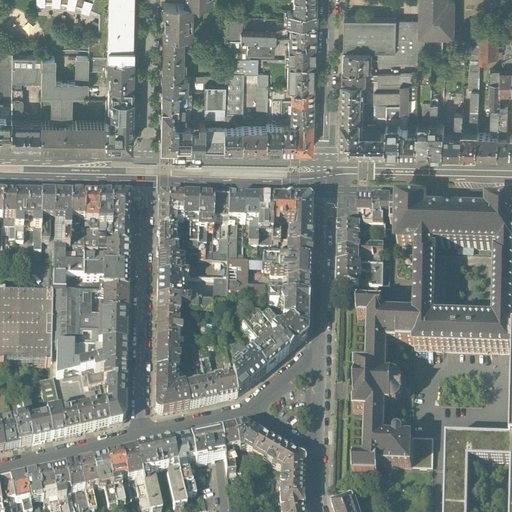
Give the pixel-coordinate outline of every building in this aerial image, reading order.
[(35,0),(36,2),(44,2),(44,0),(52,0),(53,2),(61,3),(61,0),(63,0),(63,2),(68,2),(68,6),(73,7),(74,4),(82,4),(82,9),(90,11),(91,9),(98,11),(104,0),(108,0),(108,44),(108,56),(133,56),(134,44),(134,0),(35,0)] [(315,0),(291,0),(292,8),(316,9),(315,0)] [(420,0),(420,20),(420,33),(424,33),(443,33),(453,33),(453,27),(454,0),(420,0)] [(192,28),(193,3),(183,3),(181,3),(164,3),(163,16),(163,20),(163,34),(184,35),(192,36),(192,28)] [(316,9),(292,8),(285,8),(285,20),(288,20),(315,21),(315,18),(316,9)] [(228,15),(227,37),(274,39),(275,30),(241,29),(241,16),(228,15)] [(345,18),(344,49),(371,48),(373,49),(396,50),(396,20),(345,18)] [(315,21),(288,20),(287,40),(315,41),(315,32),(315,21)] [(420,20),(396,20),(396,50),(373,49),(373,60),(417,61),(417,50),(424,50),(424,33),(420,33),(420,20)] [(453,27),(453,33),(465,34),(465,51),(480,51),(481,28),(453,27)] [(498,28),(481,28),(480,51),(479,61),(486,62),(487,56),(497,57),(498,49),(498,28)] [(511,44),(504,28),(498,28),(498,49),(500,50),(506,58),(511,55),(511,44)] [(442,50),(443,33),(424,33),(424,50),(442,50)] [(184,35),(163,34),(162,53),(161,75),(182,75),(184,35)] [(274,39),(227,37),(227,57),(250,57),(250,50),(274,51),(274,39)] [(314,46),(315,41),(287,40),(286,60),(314,60),(313,55),(314,46)] [(343,49),(343,68),(365,69),(370,69),(370,56),(371,48),(344,49),(343,49)] [(469,90),(471,90),(478,90),(479,61),(480,51),(465,51),(464,56),(471,56),(471,69),(470,69),(469,90)] [(0,66),(13,67),(13,53),(0,52),(0,66)] [(42,53),(13,53),(13,67),(13,77),(23,78),(41,78),(42,53)] [(42,120),(42,143),(105,144),(105,120),(66,119),(67,117),(72,117),(73,93),(89,93),(90,55),(76,54),(76,79),(56,78),(57,54),(42,53),(41,78),(41,92),(52,92),(52,114),(60,114),(60,119),(42,118),(42,120)] [(511,55),(506,58),(502,60),(502,61),(506,69),(511,68),(511,55)] [(133,84),(133,70),(133,56),(108,56),(107,70),(110,70),(110,79),(112,79),(112,84),(133,84)] [(243,72),(258,72),(259,58),(250,57),(227,57),(226,71),(243,72)] [(313,78),(314,60),(286,60),(286,86),(290,86),(313,86),(313,78)] [(341,68),(341,81),(361,81),(365,82),(365,78),(365,69),(343,68),(341,68)] [(490,70),(490,81),(500,81),(500,69),(500,68),(493,68),(490,70)] [(511,68),(506,69),(500,69),(500,81),(499,91),(511,90),(511,68)] [(370,71),(370,69),(365,69),(365,78),(376,78),(376,89),(401,90),(401,82),(408,82),(407,96),(416,96),(416,72),(370,71)] [(243,72),(226,71),(225,84),(224,123),(242,123),(243,84),(243,72)] [(258,72),(243,72),(243,84),(256,84),(255,114),(265,114),(268,72),(258,72)] [(182,75),(161,75),(162,86),(161,90),(178,90),(187,91),(188,75),(182,75)] [(12,105),(12,116),(22,116),(25,116),(25,89),(23,89),(23,78),(13,77),(12,105)] [(361,81),(341,81),(339,149),(360,149),(360,128),(361,81)] [(491,103),(491,123),(484,123),(484,131),(498,131),(499,107),(499,91),(500,81),(490,81),(489,103),(491,103)] [(106,99),(105,120),(105,144),(108,144),(117,144),(129,144),(131,145),(132,99),(133,84),(112,84),(109,84),(109,99),(106,99)] [(204,84),(204,91),(205,123),(224,123),(225,84),(204,84)] [(313,95),(313,86),(290,86),(289,89),(281,89),(281,98),(313,98),(313,95)] [(376,89),(372,89),(372,102),(375,102),(386,102),(400,102),(401,90),(376,89)] [(178,90),(161,90),(161,95),(160,146),(174,146),(178,146),(177,124),(173,124),(173,111),(178,111),(178,90)] [(177,124),(178,146),(179,146),(190,146),(192,146),(192,91),(187,91),(178,90),(178,111),(177,124)] [(470,127),(472,130),(477,130),(478,90),(471,90),(470,127)] [(192,91),(192,146),(203,146),(204,146),(205,123),(204,91),(192,91)] [(281,98),(270,98),(270,123),(280,123),(281,113),(281,98)] [(313,115),(313,98),(281,98),(281,113),(289,113),(289,118),(294,119),(313,119),(313,115)] [(375,102),(374,121),(379,121),(386,122),(386,102),(375,102)] [(386,102),(386,122),(400,122),(400,102),(386,102)] [(0,142),(11,143),(12,116),(12,105),(0,105),(0,142)] [(499,107),(498,131),(498,133),(511,133),(511,111),(507,111),(507,107),(499,107)] [(22,116),(12,116),(11,143),(42,143),(42,120),(22,121),(22,116)] [(294,148),(294,119),(289,118),(289,122),(280,123),(280,148),(291,148),(294,148)] [(313,119),(294,119),(294,148),(302,148),(312,148),(313,119)] [(430,121),(430,123),(429,151),(443,153),(444,132),(443,122),(436,122),(430,121)] [(386,122),(386,128),(385,150),(399,150),(400,125),(400,122),(386,122)] [(205,123),(204,146),(206,146),(222,147),(224,147),(224,123),(205,123)] [(242,123),(224,123),(224,147),(239,147),(242,147),(242,123)] [(265,123),(242,123),(242,147),(251,148),(265,148),(265,123)] [(280,148),(280,123),(270,123),(265,123),(265,148),(278,148),(280,148)] [(416,123),(416,130),(416,151),(429,151),(430,123),(416,123)] [(407,126),(400,125),(399,150),(416,151),(416,130),(407,130),(407,126)] [(366,128),(360,128),(360,149),(385,150),(386,128),(379,128),(366,128)] [(462,129),(462,132),(461,153),(476,153),(477,131),(477,130),(472,130),(462,129)] [(484,131),(477,131),(476,153),(498,154),(498,133),(498,131),(484,131)] [(455,132),(444,132),(443,153),(461,153),(462,132),(455,132)] [(511,133),(498,133),(498,154),(511,153),(511,133)] [(11,198),(3,198),(2,221),(2,227),(7,227),(10,227),(11,238),(11,240),(15,240),(15,198),(11,198)] [(19,198),(15,198),(15,240),(15,244),(24,244),(24,227),(22,226),(22,222),(28,222),(28,198),(19,198)] [(43,198),(28,198),(28,222),(33,222),(33,244),(35,244),(35,252),(42,251),(42,244),(43,198)] [(46,198),(43,198),(42,244),(50,244),(50,227),(47,227),(47,223),(55,223),(56,198),(46,198)] [(68,199),(56,198),(55,223),(66,222),(66,233),(63,233),(64,249),(71,249),(71,242),(71,199),(68,199)] [(78,199),(71,199),(71,242),(78,242),(78,225),(85,225),(85,199),(78,199)] [(99,199),(85,199),(85,225),(91,225),(92,232),(99,232),(99,199)] [(103,199),(99,199),(99,232),(99,242),(107,242),(107,224),(113,224),(113,220),(114,200),(103,199)] [(126,200),(114,200),(113,220),(120,220),(119,249),(129,249),(130,211),(130,200),(126,200)] [(183,201),(159,201),(159,228),(158,233),(168,233),(168,235),(182,236),(182,224),(183,201)] [(195,202),(183,201),(182,224),(192,224),(191,227),(190,227),(189,228),(188,245),(182,245),(181,263),(182,263),(190,263),(190,258),(197,258),(198,202),(195,202)] [(202,202),(198,202),(197,258),(197,264),(205,264),(205,255),(206,234),(212,234),(212,225),(213,202),(202,202)] [(228,202),(213,202),(212,225),(221,225),(221,228),(220,228),(219,229),(218,256),(218,264),(226,264),(227,259),(228,202)] [(243,203),(228,202),(227,259),(235,259),(236,229),(235,228),(233,228),(234,226),(242,226),(243,203)] [(354,472),(354,481),(379,481),(378,470),(412,472),(433,472),(434,442),(413,441),(405,440),(402,435),(396,435),(394,440),(386,440),(387,410),(392,409),(400,406),(403,399),(402,384),(400,381),(396,378),(389,378),(390,348),(397,349),(398,354),(405,354),(405,348),(413,348),(413,354),(511,356),(511,444),(506,444),(506,432),(477,432),(477,443),(447,443),(446,511),(511,511),(511,204),(486,204),(485,214),(458,214),(429,214),(429,202),(401,202),(396,202),(396,206),(396,229),(396,250),(416,251),(415,318),(411,318),(412,305),(391,304),(391,317),(384,317),(384,306),(359,306),(358,315),(358,323),(369,324),(368,369),(357,368),(357,393),(356,417),(367,417),(365,463),(354,462),(354,472)] [(258,203),(243,203),(242,226),(242,227),(244,227),(244,226),(252,226),(251,229),(250,229),(249,230),(249,247),(257,247),(258,203)] [(272,203),(258,203),(257,247),(271,247),(271,244),(272,203)] [(294,204),(272,203),(271,244),(280,244),(280,242),(280,230),(278,228),(277,228),(277,226),(293,226),(294,204)] [(306,204),(294,204),(293,226),(293,233),(287,233),(286,242),(286,251),(287,251),(309,252),(309,237),(310,208),(306,204)] [(350,205),(340,205),(339,228),(339,231),(354,231),(355,226),(360,226),(360,220),(360,206),(350,205)] [(363,206),(360,206),(360,220),(367,220),(367,232),(376,232),(376,206),(363,206)] [(376,206),(376,232),(386,233),(391,233),(391,230),(396,229),(396,206),(385,206),(376,206)] [(85,261),(85,249),(85,225),(78,225),(78,242),(71,242),(71,249),(64,249),(63,233),(66,233),(66,222),(55,223),(54,260),(54,277),(54,292),(52,346),(79,348),(80,333),(80,318),(93,318),(93,295),(66,294),(66,277),(85,277),(85,270),(85,261)] [(91,225),(85,225),(85,249),(99,249),(99,242),(99,232),(92,232),(91,225)] [(354,231),(339,231),(339,234),(339,243),(361,243),(361,240),(386,240),(386,233),(376,232),(367,232),(354,231)] [(168,233),(158,233),(158,249),(158,263),(181,263),(182,245),(182,236),(168,235),(168,233)] [(361,243),(339,243),(339,253),(339,256),(380,256),(385,256),(385,251),(366,250),(366,244),(361,243)] [(85,261),(85,270),(129,271),(129,267),(129,249),(119,249),(113,249),(108,249),(108,261),(85,261)] [(308,261),(309,252),(287,251),(286,260),(284,260),(284,259),(282,257),(271,257),(271,265),(308,266),(308,261)] [(218,256),(205,255),(205,264),(218,264),(218,256)] [(380,256),(339,256),(339,258),(338,268),(361,268),(361,265),(380,265),(380,256)] [(181,263),(158,263),(158,264),(157,281),(180,281),(186,281),(186,277),(183,273),(183,269),(182,268),(182,263),(181,263)] [(242,265),(226,264),(226,282),(226,299),(264,300),(264,293),(264,289),(250,289),(249,290),(246,290),(247,265),(242,265)] [(308,285),(308,266),(271,265),(262,265),(261,275),(269,275),(269,280),(286,280),(286,286),(308,287),(308,285)] [(361,268),(338,268),(338,270),(338,291),(384,291),(385,268),(361,268)] [(129,271),(85,270),(85,277),(85,283),(105,282),(105,295),(129,296),(129,274),(129,271)] [(180,281),(157,281),(157,301),(157,303),(180,303),(180,297),(181,297),(181,291),(180,290),(180,281)] [(226,282),(213,282),(212,304),(226,304),(226,299),(226,282)] [(307,299),(308,287),(286,286),(286,291),(282,292),(282,293),(264,293),(264,300),(266,300),(307,301),(307,299)] [(0,363),(52,364),(52,346),(54,292),(0,290),(0,363)] [(129,296),(105,295),(105,319),(129,319),(129,298),(129,296)] [(307,312),(307,301),(266,300),(266,306),(268,308),(278,308),(280,307),(282,311),(282,323),(283,323),(290,324),(297,332),(306,333),(307,325),(307,312)] [(180,303),(157,303),(157,307),(157,318),(177,318),(178,318),(178,309),(186,309),(186,312),(212,313),(212,304),(180,303)] [(93,318),(80,318),(80,333),(99,334),(103,334),(103,318),(93,318)] [(128,350),(128,338),(129,319),(105,319),(103,318),(103,334),(99,334),(99,349),(104,349),(128,350)] [(177,318),(157,318),(156,338),(156,346),(177,346),(177,338),(180,338),(180,332),(177,332),(177,318)] [(275,367),(288,356),(275,341),(270,345),(267,341),(265,340),(271,335),(261,324),(257,319),(252,319),(250,324),(241,331),(257,350),(249,357),(265,375),(275,367)] [(275,341),(288,356),(302,344),(306,340),(306,333),(297,332),(290,324),(283,323),(283,327),(279,331),(274,330),(275,328),(268,320),(266,320),(261,324),(271,335),(275,341)] [(99,334),(80,333),(79,348),(99,349),(99,334)] [(256,383),(265,375),(249,357),(240,345),(232,351),(232,355),(238,362),(239,362),(240,362),(241,361),(242,363),(231,373),(234,376),(232,378),(237,399),(256,383)] [(52,377),(52,383),(54,383),(67,380),(79,377),(79,368),(79,348),(52,346),(52,364),(52,377)] [(177,346),(156,346),(156,365),(155,374),(176,375),(176,366),(180,366),(180,360),(177,360),(177,346)] [(99,349),(79,348),(79,368),(104,360),(104,349),(99,349)] [(128,387),(128,368),(128,350),(104,349),(104,360),(79,368),(79,377),(83,376),(93,374),(94,380),(106,377),(106,385),(108,385),(128,387)] [(214,404),(217,404),(212,382),(208,361),(199,362),(204,381),(205,381),(208,380),(208,383),(190,387),(189,384),(191,384),(189,375),(181,375),(184,389),(189,410),(214,404)] [(86,391),(100,387),(106,385),(106,377),(94,380),(93,374),(83,376),(86,391)] [(158,417),(189,410),(184,389),(177,390),(176,387),(176,375),(155,374),(155,393),(154,414),(158,417)] [(67,380),(75,416),(90,413),(86,391),(83,376),(79,377),(67,380)] [(220,380),(212,382),(217,404),(237,399),(232,378),(228,379),(228,376),(221,377),(220,380)] [(67,380),(54,383),(60,415),(61,419),(75,416),(67,380)] [(47,417),(47,420),(52,440),(54,440),(65,438),(61,419),(60,415),(54,383),(52,383),(40,385),(42,396),(47,417)] [(128,387),(108,385),(108,408),(105,408),(109,428),(127,424),(128,392),(128,387)] [(105,408),(100,387),(86,391),(90,413),(105,408)] [(47,420),(39,423),(35,424),(31,403),(26,403),(22,403),(26,420),(31,445),(52,440),(47,420)] [(109,428),(105,408),(90,413),(94,431),(96,431),(109,428)] [(65,438),(79,435),(94,431),(90,413),(75,416),(61,419),(65,438)] [(0,418),(0,432),(4,451),(11,450),(18,448),(13,423),(6,424),(5,418),(0,418)] [(26,420),(13,423),(18,448),(24,447),(31,445),(26,420)] [(245,427),(234,430),(239,452),(240,456),(245,456),(250,459),(262,437),(253,432),(245,427)] [(221,433),(225,462),(227,477),(236,476),(233,453),(239,452),(234,430),(221,433)] [(190,440),(194,465),(195,469),(219,463),(225,462),(221,433),(216,434),(190,440)] [(262,437),(250,459),(280,475),(304,462),(280,448),(262,437)] [(194,465),(190,440),(173,444),(184,499),(196,497),(193,481),(189,482),(185,465),(194,465)] [(145,450),(135,453),(147,511),(146,511),(162,511),(157,483),(168,480),(174,509),(185,506),(184,499),(173,444),(145,450)] [(130,454),(123,455),(129,484),(135,483),(141,511),(147,511),(135,453),(130,454)] [(110,458),(107,459),(117,504),(125,503),(122,486),(129,484),(123,455),(110,458)] [(91,462),(98,491),(104,489),(108,506),(117,504),(107,459),(91,462)] [(78,465),(88,511),(96,510),(92,492),(98,491),(91,462),(82,464),(78,465)] [(304,462),(280,475),(280,511),(303,508),(303,494),(303,470),(304,462)] [(64,469),(71,496),(76,495),(79,511),(88,511),(78,465),(67,468),(64,469)] [(51,472),(59,511),(68,511),(64,498),(71,496),(64,469),(54,471),(51,472)] [(37,475),(44,503),(48,502),(50,511),(59,511),(51,472),(48,473),(37,475)] [(31,511),(39,511),(38,504),(44,503),(37,475),(27,478),(24,478),(31,511)] [(11,481),(16,511),(22,511),(23,511),(22,511),(31,511),(24,478),(22,479),(11,481)] [(0,499),(2,511),(16,511),(11,481),(0,484),(0,499)] [(352,505),(349,496),(334,495),(334,506),(334,510),(334,511),(358,511),(358,509),(355,510),(353,505),(352,505)]
